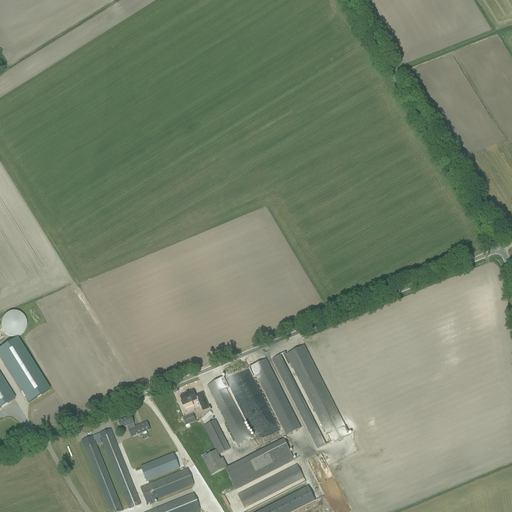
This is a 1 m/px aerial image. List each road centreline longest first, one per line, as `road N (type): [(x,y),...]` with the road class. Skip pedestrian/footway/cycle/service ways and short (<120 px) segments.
road 1 (unclassified): [(0,457),(502,249)]
road 2 (unclassified): [(502,249),(348,0)]
